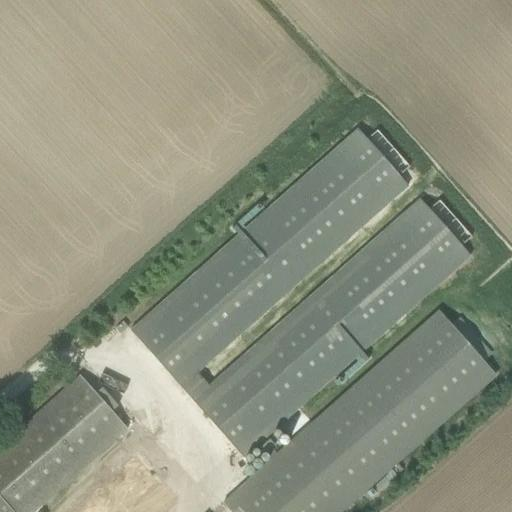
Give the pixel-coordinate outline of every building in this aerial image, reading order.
[(197,374),(406,188),(397,178),(409,168),(376,132),(365,142),(356,131),(130,332),(243,459),(468,258),(459,248),(471,238),(438,202),(427,211),(418,201),(209,387),(197,374)] [(227,511),(337,511),(493,374),(437,311),(220,503),(227,511)] [(79,377),(0,446),(0,511),(35,511),(127,431),(111,413),(117,408),(101,389),(94,395),(79,377)] [(125,447),(107,462),(115,471),(132,455),(125,447)] [(165,511),(175,503),(133,457),(71,511),(165,511)]
